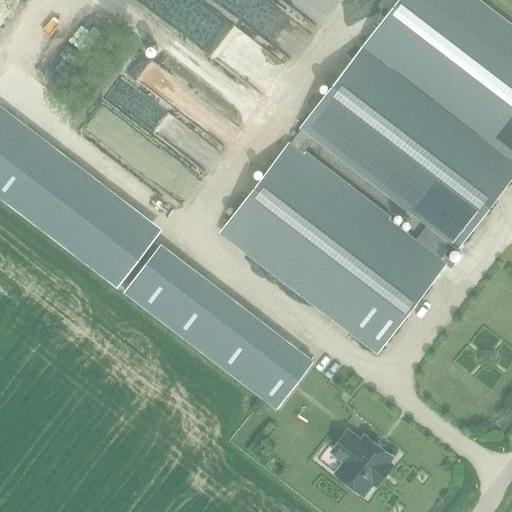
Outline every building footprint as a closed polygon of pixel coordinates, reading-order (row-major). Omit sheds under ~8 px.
[(298,134),(294,131),(290,135),(295,138),(290,144),(223,232),(378,350),(445,263),(440,259),(452,244),(457,248),(511,176),(511,9),(500,0),(399,0),(367,44),(302,128),(298,134)] [(0,105),(0,197),(118,287),(162,229),(0,105)] [(125,292),(157,317),(276,408),(312,361),(193,269),(162,245),(125,292)] [(474,335),(463,349),(476,360),(488,346),(474,335)] [(334,448),(333,448),(349,461),(338,476),(363,495),(375,480),(379,484),(391,467),(387,464),(393,456),(368,437),(363,443),(347,430),(334,448)]
